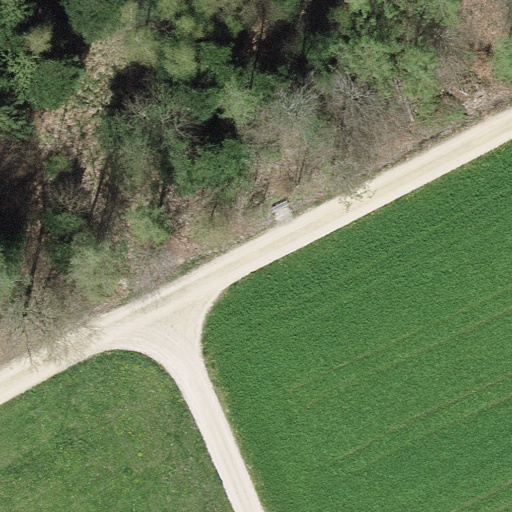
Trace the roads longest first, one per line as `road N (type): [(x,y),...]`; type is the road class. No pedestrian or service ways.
road 1 (track): [(168,340),(511,138)]
road 2 (track): [(168,340),(241,511)]
road 3 (track): [(0,386),(71,346),(168,340)]
